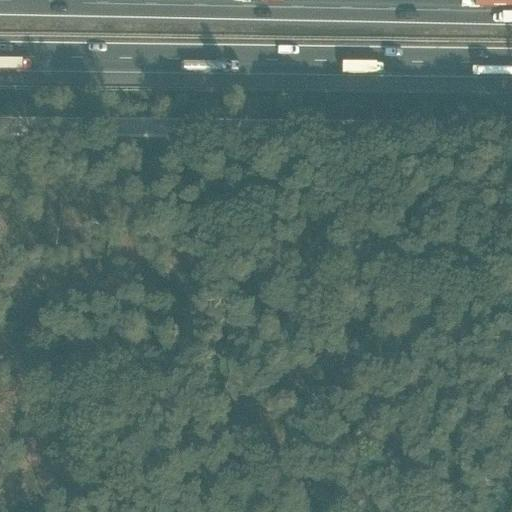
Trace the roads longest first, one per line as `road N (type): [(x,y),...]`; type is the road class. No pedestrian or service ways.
road 1 (unclassified): [(0,111),(511,123)]
road 2 (motorway): [(511,12),(0,1)]
road 3 (motorway): [(0,56),(511,63)]
